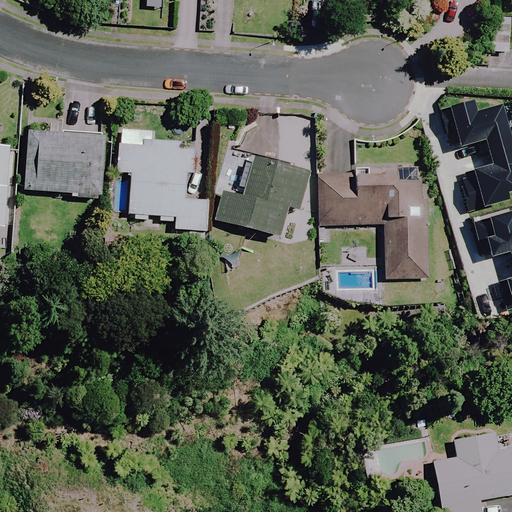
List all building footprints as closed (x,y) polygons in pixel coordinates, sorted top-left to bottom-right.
[(506,56),(509,25),(490,23),(487,54),(506,56)] [(104,139),(29,133),(24,194),(99,200),(104,139)] [(129,177),(127,217),(134,217),(134,222),(145,223),(145,218),(157,219),(157,223),(173,224),(173,233),(204,234),(205,203),(182,202),(184,175),(190,175),(192,146),(140,144),(140,149),(117,148),(115,176),(129,177)] [(304,175),(251,161),(241,199),(222,194),(214,223),(277,240),(285,210),(294,212),(304,175)] [(425,281),(421,169),(352,172),(352,176),(313,177),(315,229),(381,226),(383,283),(425,281)] [(511,266),(511,175),(478,182),(496,270),(511,266)] [(511,449),(495,452),(492,435),(451,442),(454,459),(430,464),(438,511),(478,511),(477,503),(511,496),(511,449)]
